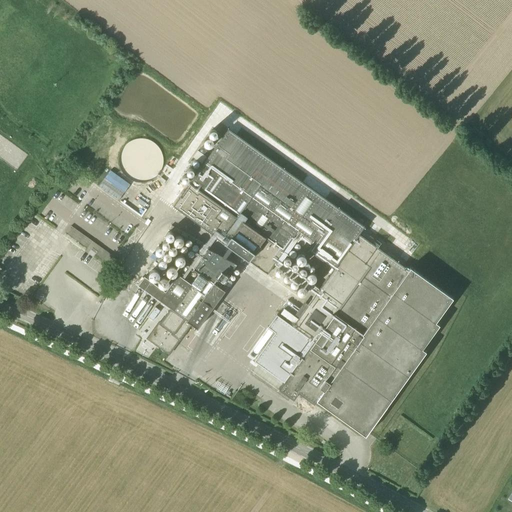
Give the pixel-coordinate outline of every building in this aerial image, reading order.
[(294,324),(293,326),(292,327),(276,315),(268,327),(276,333),(255,361),(285,383),(278,391),(293,401),(298,393),(314,405),(316,401),(365,436),(426,352),(421,349),(439,325),(435,322),(453,299),(435,286),(434,289),(359,235),(364,227),(339,209),(228,130),(204,163),(190,184),(189,184),(173,207),(267,275),(298,231),(315,243),(309,251),(334,269),(308,304),(304,302),(294,316),(298,319),(294,324)] [(140,183),(144,183),(148,182),(151,180),(154,178),(157,176),(159,173),(161,170),(162,166),(163,162),(163,158),(162,155),(161,151),(159,148),(157,145),(154,143),(150,141),(147,139),(143,139),(140,139),(136,139),(132,140),(129,142),(126,144),(124,147),(121,150),(120,153),(119,157),(119,161),(119,165),(120,168),(122,172),(124,175),(126,177),(129,180),(133,181),(136,182),(140,183)] [(197,149),(191,163),(201,167),(207,153),(197,149)] [(149,223),(152,218),(131,201),(127,206),(149,223)] [(182,269),(189,266),(180,245),(186,242),(176,219),(167,222),(175,239),(170,241),(182,269)] [(31,225),(29,229),(38,234),(40,229),(31,225)] [(92,241),(76,230),(71,237),(87,248),(91,242),(92,241)] [(22,237),(31,243),(35,237),(27,231),(22,237)] [(22,254),(27,246),(19,241),(14,250),(22,254)] [(100,247),(92,241),(91,242),(87,248),(85,251),(93,257),(95,254),(112,266),(117,259),(100,247)] [(225,259),(232,249),(229,247),(222,257),(225,259)] [(155,255),(158,261),(162,259),(171,278),(180,273),(168,249),(155,255)] [(220,288),(236,265),(225,259),(222,257),(208,250),(193,270),(199,274),(191,285),(177,275),(165,292),(144,277),(138,286),(170,309),(160,323),(159,322),(147,339),(169,354),(190,324),(197,329),(224,291),(220,288)] [(309,275),(314,281),(319,275),(316,266),(307,256),(292,262),(294,267),(301,265),(289,276),(293,288),(304,299),(308,298),(313,293),(306,286),(301,272),(306,277),(302,265),(307,271),(309,275)] [(78,272),(67,294),(83,302),(94,280),(78,272)] [(138,295),(122,313),(127,317),(142,298),(138,295)] [(155,319),(162,310),(157,306),(150,316),(155,319)] [(294,324),(298,319),(294,316),(284,309),(280,314),(294,324)] [(204,342),(212,347),(217,340),(209,335),(204,342)] [(232,385),(223,394),(231,402),(240,393),(232,385)] [(309,402),(306,407),(338,432),(342,427),(309,402)]
